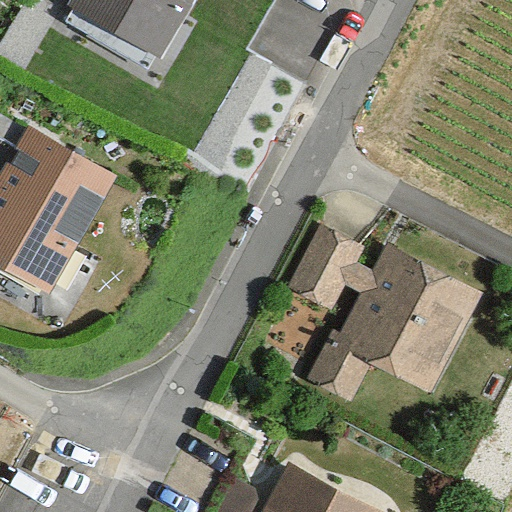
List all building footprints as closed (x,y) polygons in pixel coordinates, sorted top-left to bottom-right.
[(85,0),(83,5),(165,48),(190,0),(85,0)] [(0,255),(50,284),(113,175),(30,128),(20,145),(0,133),(0,255)] [(353,338),(428,376),(470,293),(395,255),(353,338)] [(370,511),(294,472),(272,511),(370,511)] [(225,511),(259,511),(270,486),(242,474),(225,511)]
